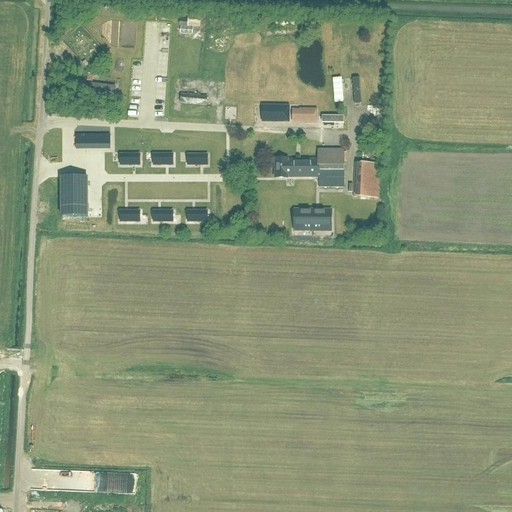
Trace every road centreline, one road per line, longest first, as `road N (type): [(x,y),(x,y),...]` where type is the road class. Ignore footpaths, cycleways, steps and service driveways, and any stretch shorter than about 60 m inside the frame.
road 1 (unclassified): [(14,511),(39,124)]
road 2 (unclassified): [(249,129),(39,124)]
road 3 (unclassified): [(39,124),(46,0)]
